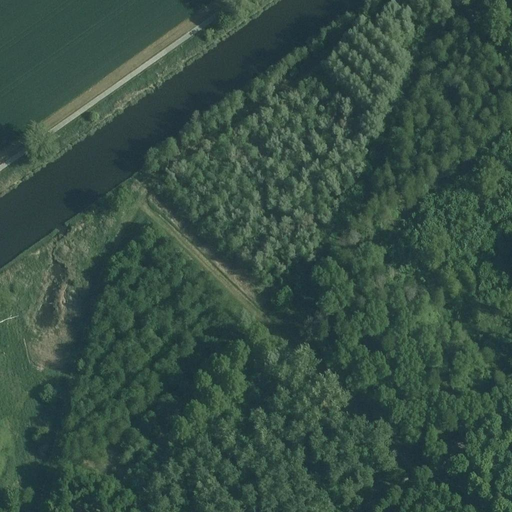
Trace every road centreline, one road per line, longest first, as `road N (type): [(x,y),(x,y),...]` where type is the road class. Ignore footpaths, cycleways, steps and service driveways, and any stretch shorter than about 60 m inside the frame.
road 1 (track): [(44,511),(139,195),(413,0)]
road 2 (track): [(456,511),(139,195)]
road 3 (track): [(417,0),(419,38),(371,164),(341,216),(251,307)]
road 4 (track): [(376,511),(511,397)]
